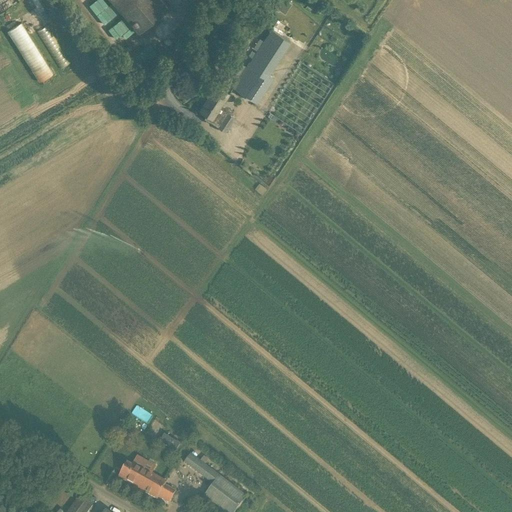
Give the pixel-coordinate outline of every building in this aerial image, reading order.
[(111,0),(136,28),(130,33),(133,37),(167,7),(160,0),(111,0)] [(280,0),(276,7),(285,13),(291,3),(287,0),(280,0)] [(39,81),(52,73),(21,22),(8,30),(39,81)] [(47,25),(37,31),(60,68),(70,62),(47,25)] [(274,76),(250,61),(246,66),(238,60),(229,73),(238,78),(233,86),(257,102),(274,76)] [(206,114),(205,117),(226,132),(235,117),(221,107),(229,94),(216,85),(200,110),(206,114)] [(180,446),(164,436),(159,443),(175,453),(180,446)] [(126,464),(118,479),(157,501),(158,498),(169,504),(175,492),(165,486),(166,483),(142,470),(140,472),(126,464)] [(219,476),(201,500),(217,511),(261,511),(263,510),(219,476)] [(68,511),(88,511),(92,507),(79,497),(68,511)]
